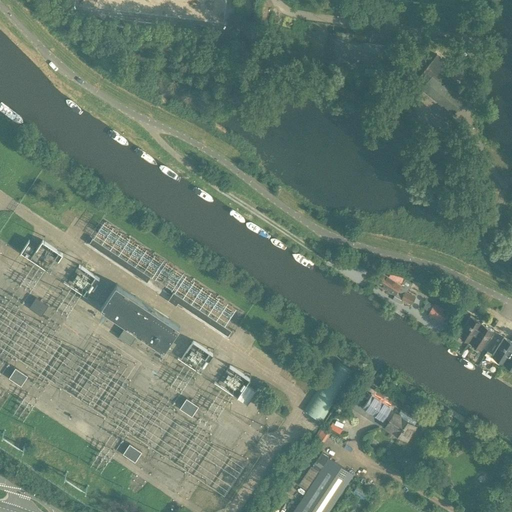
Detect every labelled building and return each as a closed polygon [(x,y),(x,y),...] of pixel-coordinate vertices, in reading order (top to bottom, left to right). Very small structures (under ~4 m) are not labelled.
[(349,32),(336,31),(333,57),(334,57),(333,61),(341,62),(341,66),(346,67),(347,63),(349,63),(350,58),(355,59),(355,67),(355,70),(360,71),(361,59),(363,60),(363,65),(375,66),(375,61),(388,63),(390,46),(352,42),(353,33),(349,32)] [(417,79),(420,82),(419,84),(424,88),(423,89),(454,114),(464,101),(463,100),(465,96),(458,91),(460,88),(443,75),(450,66),(436,55),(417,79)] [(93,237),(89,243),(147,282),(151,276),(93,237)] [(376,283),(395,295),(402,299),(413,305),(417,297),(407,292),(412,284),(394,271),(390,278),(383,273),(376,283)] [(101,307),(165,350),(166,349),(181,326),(117,283),(102,306),(101,307)] [(174,292),(168,300),(176,306),(178,303),(228,336),(232,330),(174,292)] [(29,307),(41,316),(48,305),(36,297),(29,307)] [(449,326),(456,314),(436,302),(434,305),(427,300),(423,308),(430,312),(429,315),(449,326)] [(459,333),(471,340),(482,322),(470,315),(459,333)] [(482,322),(471,340),(482,348),(494,330),(482,322)] [(126,327),(119,337),(131,345),(138,335),(126,327)] [(493,354),(504,361),(511,349),(511,340),(504,336),(498,333),(487,351),(493,354)] [(306,410),(323,422),(357,372),(340,360),(306,410)] [(9,377),(22,386),(28,375),(16,367),(9,377)] [(372,394),(363,407),(383,421),(384,419),(389,422),(386,426),(407,440),(408,441),(411,436),(417,426),(414,424),(417,421),(413,419),(401,411),(398,415),(395,413),(394,414),(390,411),(392,407),(372,394)] [(180,408),(192,416),(199,406),(186,398),(180,408)] [(123,453),(135,462),(142,452),(130,443),(123,453)] [(320,472),(293,511),(328,511),(353,474),(329,458),(322,453),(313,466),(320,472)]
